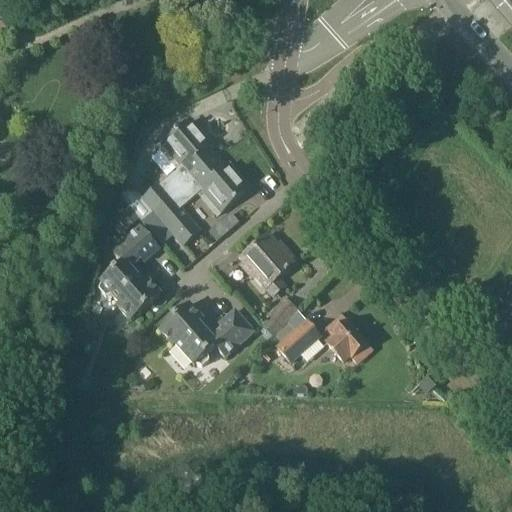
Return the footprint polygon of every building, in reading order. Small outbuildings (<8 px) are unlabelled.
[(161,187),(142,203),(152,215),(154,213),(155,214),(217,161),(208,150),(212,147),(191,123),(179,134),(178,133),(175,135),(176,137),(163,148),(182,170),(162,188),(161,187)] [(217,161),(155,214),(184,248),(200,234),(180,212),(203,193),(222,215),(235,204),(236,206),(238,204),(237,202),(250,191),(230,168),(226,171),(217,161)] [(116,221),(127,233),(139,222),(128,209),(116,221)] [(239,227),(230,217),(221,225),(229,235),(239,227)] [(102,287),(101,293),(107,299),(113,298),(120,307),(118,309),(132,324),(162,298),(148,282),(144,286),(140,282),(131,272),(141,262),(145,266),(161,252),(142,230),(113,256),(122,266),(101,285),(102,287)] [(236,253),(215,271),(225,282),(243,266),(273,299),(282,291),(276,283),(296,266),(293,262),(295,261),(288,253),(286,255),(270,237),(242,261),(236,253)] [(511,295),(511,291),(503,282),(492,293),(502,304),(511,295)] [(261,326),(275,342),(299,315),(298,314),(299,313),(285,300),(267,319),(268,320),(261,326)] [(190,307),(160,333),(174,349),(176,347),(196,369),(197,367),(203,369),(210,364),(209,357),(217,350),(227,361),(255,335),(236,313),(220,328),(224,332),(213,341),(200,327),(204,323),(190,307)] [(320,339),(306,324),(306,323),(299,315),(275,342),(280,347),(277,349),(291,366),(320,339)] [(342,319),(327,332),(334,341),(327,347),(344,365),(351,359),(358,367),(373,354),(342,319)] [(267,354),(263,358),(268,364),(272,360),(267,354)] [(435,389),(427,381),(420,387),(428,396),(435,389)] [(305,389),(296,389),(294,391),(293,398),(307,398),(307,392),(305,389)]
